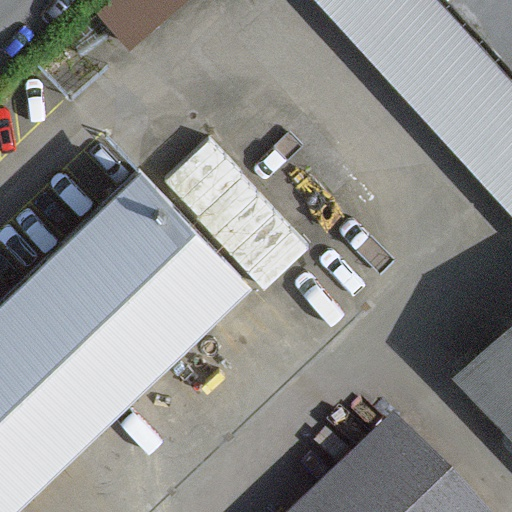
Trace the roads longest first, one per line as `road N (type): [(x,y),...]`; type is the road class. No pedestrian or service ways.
road 1 (unknown): [(177,511),(477,229),(476,180),(333,0)]
road 2 (unknown): [(255,0),(14,190)]
